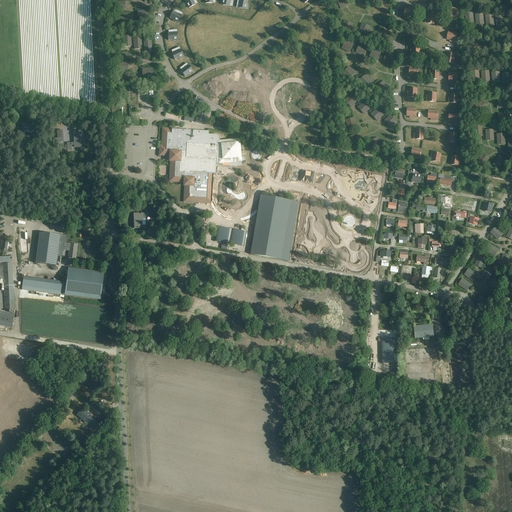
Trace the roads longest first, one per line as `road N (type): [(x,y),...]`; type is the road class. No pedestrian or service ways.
road 1 (unclassified): [(128,511),(114,234)]
road 2 (unclassified): [(114,234),(99,0)]
